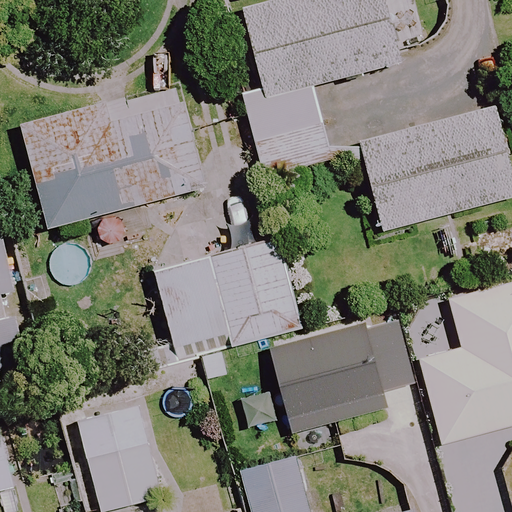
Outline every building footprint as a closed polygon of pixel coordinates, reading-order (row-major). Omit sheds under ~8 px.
[(310,89),(397,66),(379,0),(283,0),(238,12),(258,90),(239,95),(261,180),(329,162),(310,89)] [(199,190),(177,109),(106,129),(100,106),(18,128),(45,231),(199,190)] [(355,146),(379,235),(448,216),(511,199),(511,190),(491,110),(355,146)] [(298,329),(276,241),(173,267),(193,344),(226,336),(229,347),(298,329)] [(0,322),(4,321),(0,304),(0,300),(11,298),(0,251),(0,322)] [(415,360),(438,446),(511,426),(511,284),(445,302),(457,349),(415,360)] [(0,385),(26,380),(13,324),(0,327),(0,385)] [(83,464),(147,447),(136,406),(72,424),(83,464)] [(0,445),(0,494),(9,492),(0,445)] [(147,447),(83,464),(96,511),(110,511),(161,498),(147,447)] [(311,511),(297,459),(238,475),(248,511),(311,511)]
